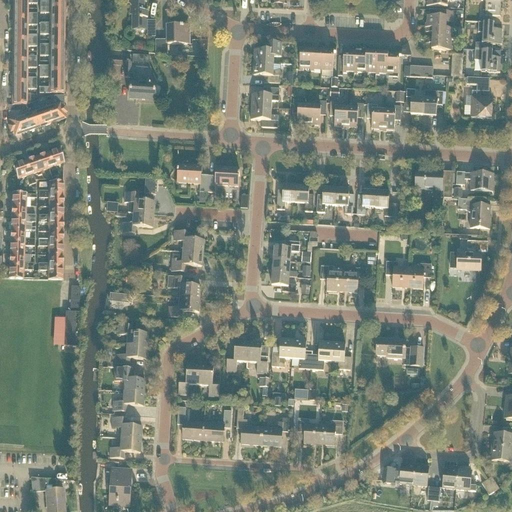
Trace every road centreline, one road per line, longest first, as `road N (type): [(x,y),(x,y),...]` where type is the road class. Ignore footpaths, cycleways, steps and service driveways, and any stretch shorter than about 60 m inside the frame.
road 1 (residential): [(251,511),(367,466),(433,414),(483,347)]
road 2 (unclassified): [(511,160),(262,143)]
road 3 (residential): [(173,511),(162,476),(170,354),(249,310)]
road 4 (residential): [(483,347),(430,321),(249,310)]
road 5 (residential): [(69,278),(71,131)]
road 6 (residential): [(71,131),(72,0)]
road 7 (residential): [(309,33),(398,36),(410,0)]
